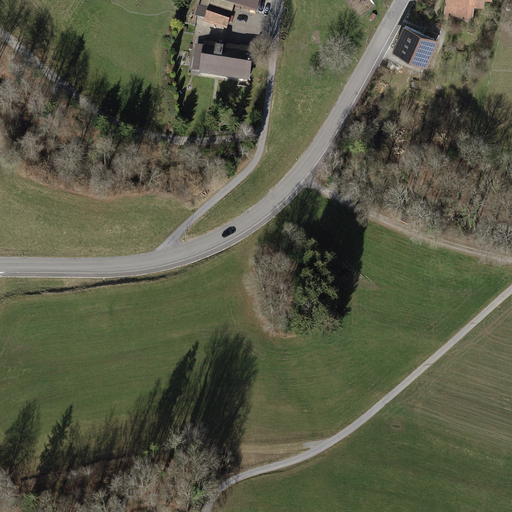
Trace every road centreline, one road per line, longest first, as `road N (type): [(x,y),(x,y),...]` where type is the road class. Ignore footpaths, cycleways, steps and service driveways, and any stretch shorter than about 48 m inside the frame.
road 1 (track): [(511,288),(356,425),(299,458),(232,481),(206,511)]
road 2 (tertiary): [(169,256),(237,226),(298,173),(402,0)]
road 3 (track): [(263,134),(199,141),(122,125),(0,30)]
road 4 (residential): [(169,256),(175,235),(257,157),(279,0)]
road 5 (track): [(511,261),(420,236),(298,173)]
road 6 (tertiary): [(0,265),(169,256)]
